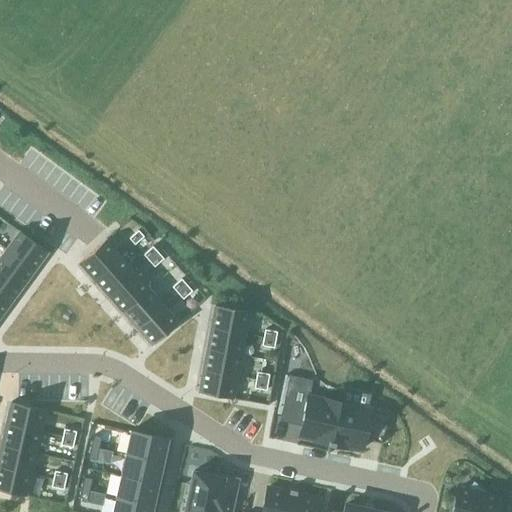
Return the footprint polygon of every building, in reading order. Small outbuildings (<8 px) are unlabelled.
[(138,231),(129,239),(134,245),(143,237),(138,231)] [(19,232),(6,250),(34,271),(48,253),(19,232)] [(105,240),(79,264),(94,281),(120,257),(106,240),(105,240)] [(152,247),(143,255),(149,261),(158,253),(152,247)] [(6,250),(0,257),(0,272),(22,289),(34,271),(6,250)] [(158,253),(149,261),(154,267),(163,259),(158,253)] [(120,257),(94,281),(108,297),(135,273),(120,257)] [(0,272),(0,299),(9,306),(22,289),(0,272)] [(135,273),(108,297),(122,313),(149,290),(135,273)] [(181,279),(172,287),(177,294),(186,285),(181,279)] [(186,285),(177,294),(183,300),(192,292),(186,285)] [(149,290),(122,313),(137,330),(163,306),(149,290)] [(0,299),(0,318),(9,306),(0,299)] [(163,306),(137,330),(152,346),(178,323),(163,306)] [(214,306),(210,328),(245,335),(249,313),(214,306)] [(210,328),(206,349),(241,356),(245,335),(210,328)] [(265,330),(263,338),(275,340),(277,332),(265,330)] [(263,338),(262,346),(274,348),(275,340),(263,338)] [(206,349),(202,371),(237,377),(241,356),(206,349)] [(202,371),(198,393),(233,399),(237,377),(202,371)] [(257,373),(255,381),(267,383),(269,375),(257,373)] [(255,381),(254,389),(266,391),(267,383),(255,381)] [(286,392),(280,417),(302,422),(301,426),(299,436),(314,440),(314,441),(330,444),(339,402),(323,398),(323,400),(308,396),(287,392),(286,392)] [(339,402),(330,444),(345,448),(346,447),(361,450),(364,435),(382,439),(387,415),(369,411),(370,410),(354,406),(355,405),(339,402)] [(10,403),(6,425),(40,432),(45,411),(10,403)] [(6,425),(1,446),(36,454),(40,432),(6,425)] [(64,430),(62,437),(74,440),(76,432),(64,430)] [(130,432),(125,455),(162,463),(167,440),(130,432)] [(93,436),(91,447),(99,449),(101,437),(93,436)] [(62,437),(60,445),(72,448),(74,440),(62,437)] [(1,446),(0,449),(0,467),(31,475),(36,454),(1,446)] [(91,447),(88,459),(96,461),(99,449),(91,447)] [(125,455),(120,476),(158,484),(162,463),(125,455)] [(0,467),(0,490),(26,497),(31,475),(0,467)] [(55,472),(53,479),(65,482),(67,474),(55,472)] [(193,472),(184,511),(230,511),(237,484),(223,481),(223,479),(193,472)] [(120,476),(115,497),(153,505),(158,484),(120,476)] [(84,478),(81,490),(89,491),(92,480),(84,478)] [(53,479),(51,487),(63,490),(65,482),(53,479)] [(457,489),(452,511),(494,511),(498,498),(490,496),(473,483),(467,491),(457,489)] [(314,511),(317,499),(267,488),(261,511),(314,511)] [(81,490),(79,501),(86,503),(89,491),(81,490)] [(115,497),(112,511),(151,511),(153,505),(115,497)]
